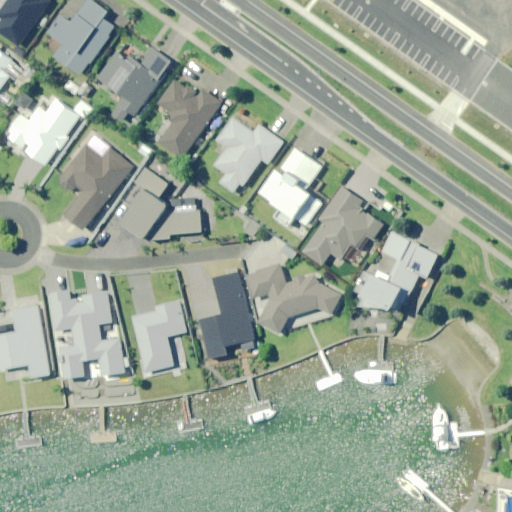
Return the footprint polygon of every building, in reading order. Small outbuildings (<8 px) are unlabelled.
[(10,0),(0,15),(0,17),(5,21),(0,28),(0,33),(22,49),(55,1),(53,0),(10,0)] [(111,12),(94,0),(88,0),(74,21),(66,15),(53,33),(65,42),(56,55),(84,76),(118,29),(106,20),(111,12)] [(14,60),(0,49),(0,93),(12,77),(6,72),(14,60)] [(175,63),(155,49),(141,69),(119,54),(102,79),(128,97),(116,114),(127,122),(133,113),(138,117),(175,63)] [(202,93),(179,77),(160,104),(173,113),(169,119),(176,123),(162,143),(186,159),(225,103),(205,89),(202,93)] [(26,93),(18,104),(29,112),(37,101),(26,93)] [(83,116),(59,99),(50,112),(42,107),(36,116),(33,121),(24,116),(9,139),(49,166),(61,147),(64,149),(71,138),(69,137),(83,116)] [(242,184),(246,187),(265,160),(272,164),(286,143),(262,126),(257,133),(236,119),(221,141),(230,147),(218,165),(230,174),(224,183),(236,192),(242,184)] [(65,185),(73,191),(81,188),(85,191),(67,215),(87,230),(138,166),(114,147),(98,135),(65,177),(65,185)] [(309,226),(325,204),(315,197),(316,195),(309,190),(325,167),(298,148),(281,171),(279,170),(263,193),(283,208),(278,216),(292,227),(299,218),(309,226)] [(128,225),(131,227),(129,229),(145,239),(147,237),(153,240),(174,239),(173,234),(205,232),(204,210),(175,212),(171,210),(175,204),(164,198),(172,183),(147,168),(138,183),(150,190),(128,225)] [(204,192),(188,183),(180,197),(196,206),(204,192)] [(370,204),(345,187),(323,218),(329,223),(308,253),(326,266),(334,253),(344,261),(347,257),(355,263),(374,237),(376,239),(386,226),(365,211),(370,204)] [(263,226),(254,221),(248,232),(257,237),(263,226)] [(389,307),(397,310),(402,301),(408,304),(423,274),(431,278),(442,256),(396,232),(386,252),(401,259),(392,276),(381,270),(376,280),(368,276),(360,292),(367,295),(366,308),(389,310),(389,307)] [(300,253),(288,244),(283,251),(295,260),(300,253)] [(297,278),(298,283),(290,285),(282,264),(249,275),(257,299),(269,295),(274,298),(262,324),(283,334),(293,317),(320,308),(335,316),(345,296),(320,283),(318,276),(306,280),(305,275),(297,278)] [(221,306),(223,315),(204,320),(214,359),(232,355),(230,348),(258,341),(240,272),(219,278),(226,305),(221,306)] [(53,375),(43,306),(19,309),(22,332),(0,335),(0,349),(3,369),(35,365),(37,377),(53,375)] [(72,339),(69,319),(55,321),(58,341),(72,339)]
